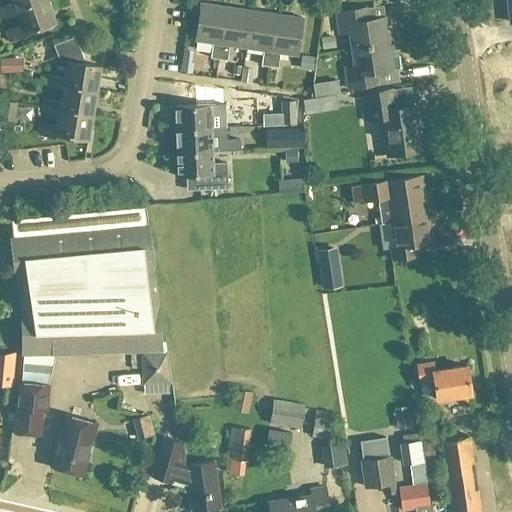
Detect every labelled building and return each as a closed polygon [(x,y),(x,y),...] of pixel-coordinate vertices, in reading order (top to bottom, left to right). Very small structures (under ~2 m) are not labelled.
[(10,0),(12,3),(0,7),(0,17),(1,19),(16,13),(14,10),(41,0),(10,0)] [(41,0),(14,10),(16,13),(20,25),(5,31),(9,41),(24,36),(23,33),(55,21),(46,0),(41,0)] [(219,59),(226,7),(201,3),(195,41),(213,43),(211,58),(219,59)] [(252,11),(226,7),(219,59),(227,60),(229,46),(246,48),(252,11)] [(351,49),(393,43),(391,31),(388,31),(386,18),(369,20),(367,8),(336,12),(339,34),(348,32),(351,49)] [(277,14),(252,11),(246,48),(263,51),(261,65),(270,66),(277,14)] [(303,18),(277,14),(270,66),(277,67),(279,53),(297,56),(303,18)] [(335,35),(319,37),(321,50),(336,47),(335,35)] [(66,62),(66,67),(64,77),(48,75),(46,86),(62,88),(63,86),(96,91),(100,66),(82,64),(83,60),(74,37),(53,45),(59,62),(66,62)] [(393,43),(351,49),(353,66),(344,67),(348,89),(378,84),(377,72),(393,70),(391,56),(395,56),(393,43)] [(314,58),(300,56),(299,69),(312,71),(314,58)] [(0,73),(22,73),(22,59),(0,59),(0,73)] [(193,64),(180,62),(179,72),(191,74),(193,64)] [(242,66),(233,65),(232,75),(240,76),(242,66)] [(242,68),(240,81),(251,83),(253,69),(242,68)] [(329,80),(331,93),(340,92),(338,79),(329,80)] [(63,86),(62,88),(60,102),(44,99),(42,110),(59,112),(59,110),(92,115),(96,91),(63,86)] [(392,89),(360,93),(364,121),(382,119),(387,156),(421,151),(415,106),(395,109),(392,89)] [(175,130),(211,128),(211,115),(225,115),(224,90),(196,91),(196,105),(174,106),(175,130)] [(59,110),(59,112),(56,126),(40,123),(38,134),(55,136),(55,134),(88,139),(92,115),(59,110)] [(285,124),(294,124),(294,114),(285,114),(285,124)] [(211,141),(211,128),(175,130),(176,153),(212,152),(212,151),(226,150),(225,140),(211,141)] [(284,145),(296,144),(296,132),(284,132),(284,145)] [(284,150),(284,163),(297,163),(297,149),(284,150)] [(212,152),(176,153),(177,176),(199,175),(199,190),(228,189),(227,163),(212,164),(212,152)] [(377,184),(377,185),(352,187),(353,201),(379,198),(383,224),(388,224),(428,217),(422,177),(377,184)] [(302,179),(277,181),(278,194),(303,192),(302,179)] [(147,225),(145,207),(11,220),(13,239),(11,239),(15,279),(17,279),(21,311),(23,352),(20,352),(12,432),(18,433),(21,436),(24,437),(27,437),(30,437),(34,434),(40,435),(42,411),(47,411),(49,385),(47,385),(47,384),(55,353),(145,351),(145,353),(143,354),(143,383),(144,395),(173,395),(172,382),(170,382),(164,341),(160,341),(159,305),(158,305),(150,225),(147,225)] [(428,217),(388,224),(393,260),(417,256),(415,246),(432,243),(428,217)] [(340,266),(320,269),(323,288),(342,285),(340,266)] [(0,384),(11,385),(14,353),(0,353),(0,384)] [(432,363),(417,366),(420,383),(435,380),(438,399),(470,394),(466,366),(434,371),(432,363)] [(252,393),(238,389),(233,410),(247,414),(252,393)] [(273,400),(269,424),(301,429),(305,405),(273,400)] [(413,428),(409,406),(394,408),(397,430),(413,428)] [(316,411),(313,431),(312,437),(331,441),(332,434),(336,415),(316,411)] [(149,415),(132,419),(137,439),(154,434),(149,415)] [(97,425),(84,422),(65,417),(61,430),(60,430),(50,467),(83,475),(97,425)] [(228,459),(246,461),(250,430),(232,428),(228,459)] [(215,450),(217,433),(202,431),(200,448),(215,450)] [(182,443),(161,437),(150,477),(171,484),(172,482),(189,487),(193,510),(219,506),(212,461),(185,465),(182,443)] [(434,511),(480,511),(469,437),(440,442),(448,498),(434,500),(434,511)] [(395,484),(391,456),(388,457),(385,438),(359,442),(362,460),(359,461),(363,489),(395,484)] [(426,486),(421,444),(421,442),(401,445),(404,463),(410,462),(413,485),(399,487),(402,511),(417,509),(417,511),(430,511),(427,486),(426,486)] [(433,443),(422,444),(428,486),(439,484),(433,443)] [(324,469),(347,466),(344,444),(321,447),(324,469)] [(312,495),(268,501),(269,511),(328,511),(325,487),(311,489),(312,495)]
